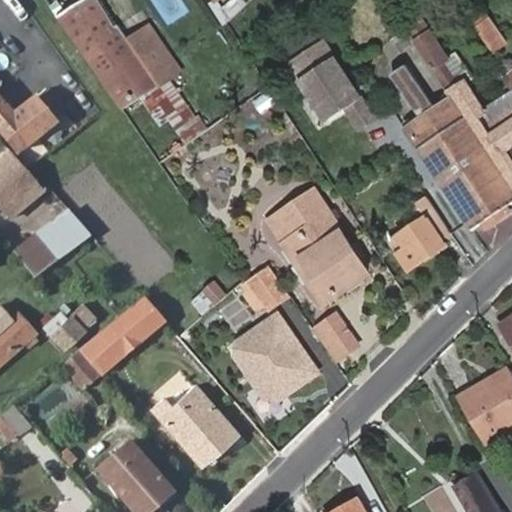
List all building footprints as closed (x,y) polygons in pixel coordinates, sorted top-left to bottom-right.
[(99,0),(86,0),(61,17),(112,91),(125,109),(160,84),(129,40),(119,25),(117,26),(99,0)] [(506,39),(492,18),(481,25),(494,46),(506,39)] [(511,78),(508,73),(502,77),(511,90),(483,110),(464,82),(459,86),(442,62),(448,59),(421,20),(407,29),(451,95),(502,171),(511,164),(511,159),(504,149),(511,143),(511,78)] [(149,27),(129,40),(160,84),(178,68),(149,27)] [(289,60),(328,122),(346,111),(359,131),(381,118),(329,35),(289,60)] [(407,64),(392,74),(420,116),(404,127),(473,229),(484,222),(507,206),(511,202),(511,185),(502,171),(451,95),(435,106),(407,64)] [(0,131),(17,151),(13,154),(23,166),(64,132),(56,123),(65,115),(49,95),(39,103),(36,99),(15,116),(0,98),(0,93),(3,86),(0,82),(0,131)] [(23,166),(13,154),(0,165),(0,200),(20,183),(25,188),(34,178),(23,166)] [(511,164),(502,171),(511,185),(511,164)] [(0,204),(3,208),(25,188),(20,183),(0,200),(0,204)] [(371,271),(316,189),(282,212),(297,235),(286,241),(326,301),(371,271)] [(437,244),(444,239),(453,232),(428,196),(418,203),(428,217),(390,243),(410,271),(440,250),(437,244)] [(484,222),(489,228),(511,212),(507,206),(484,222)] [(69,211),(38,234),(58,259),(90,235),(69,211)] [(297,235),(282,212),(271,219),(286,241),(297,235)] [(38,234),(14,252),(34,277),(58,259),(38,234)] [(448,244),(444,239),(437,244),(440,250),(448,244)] [(251,281),(267,305),(287,291),(271,268),(251,281)] [(191,302),(205,316),(229,291),(215,277),(191,302)] [(150,331),(164,319),(142,295),(128,307),(150,331)] [(84,306),(71,318),(90,340),(103,328),(84,306)] [(88,342),(109,366),(150,331),(128,307),(103,328),(90,340),(88,342)] [(0,364),(35,336),(19,316),(11,322),(0,309),(0,364)] [(42,328),(49,337),(68,321),(60,312),(42,328)] [(511,342),(511,317),(502,325),(511,342)] [(68,321),(49,337),(68,359),(78,350),(88,342),(90,340),(71,318),(68,321)] [(352,350),(331,319),(316,330),(337,361),(352,350)] [(224,360),(261,401),(277,386),(282,391),(297,377),(268,345),(255,331),(224,360)] [(281,334),(268,345),(297,377),(310,365),(281,334)] [(78,350),(100,374),(109,366),(88,342),(78,350)] [(469,391),(487,423),(511,409),(511,395),(499,375),(469,391)] [(277,386),(261,401),(266,407),(282,391),(277,386)] [(222,432),(231,425),(197,387),(173,407),(164,397),(154,406),(203,461),(228,440),(222,432)] [(22,437),(32,428),(13,407),(2,416),(22,437)] [(237,432),(231,425),(222,432),(228,440),(237,432)] [(95,468),(134,511),(144,511),(170,489),(128,441),(95,468)] [(505,511),(480,470),(456,485),(472,511),(505,511)] [(339,511),(368,511),(362,500),(339,511)]
